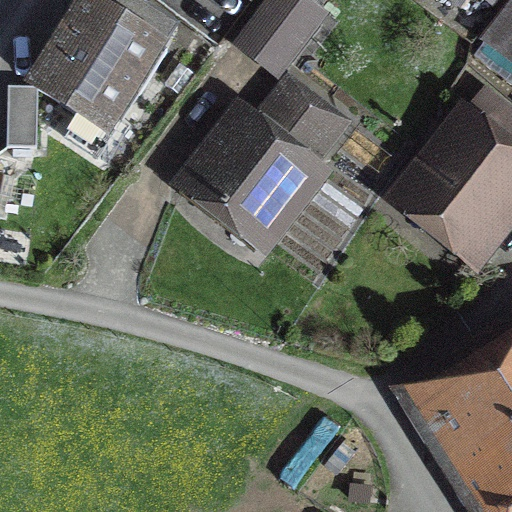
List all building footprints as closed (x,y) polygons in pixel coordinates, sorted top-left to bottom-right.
[(109,0),(102,12),(89,3),(36,89),(38,90),(103,132),(130,90),(139,96),(167,53),(162,50),(177,27),(135,0),(109,0)] [(279,0),(245,45),(275,69),(315,17),(293,0),(279,0)] [(449,0),(460,8),(466,0),(484,0),(491,5),(495,0),(449,0)] [(511,5),(474,57),(511,85),(511,5)] [(187,185),(262,244),(314,177),(303,168),(340,121),(293,84),(256,131),(239,118),(187,185)] [(36,149),(38,90),(36,89),(8,88),(7,148),(36,149)] [(511,115),(486,95),(403,199),(475,257),(511,210),(511,115)] [(511,511),(511,358),(438,406),(505,511),(511,511)]
